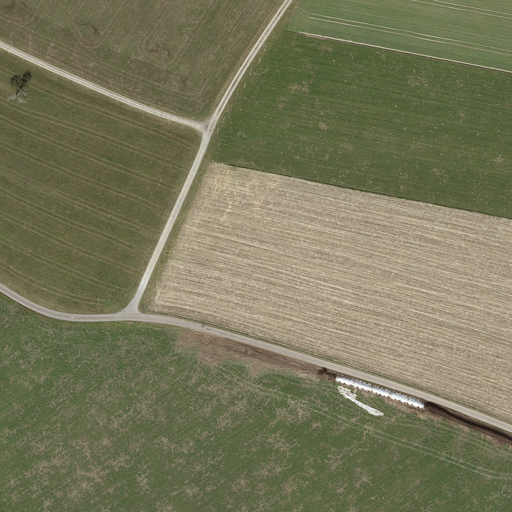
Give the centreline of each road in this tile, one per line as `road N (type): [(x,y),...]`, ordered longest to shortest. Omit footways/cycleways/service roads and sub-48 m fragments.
road 1 (track): [(0,286),(70,317),(152,317),(203,327),(511,428)]
road 2 (track): [(128,316),(221,106),(289,0)]
road 3 (track): [(0,44),(144,108),(211,128)]
